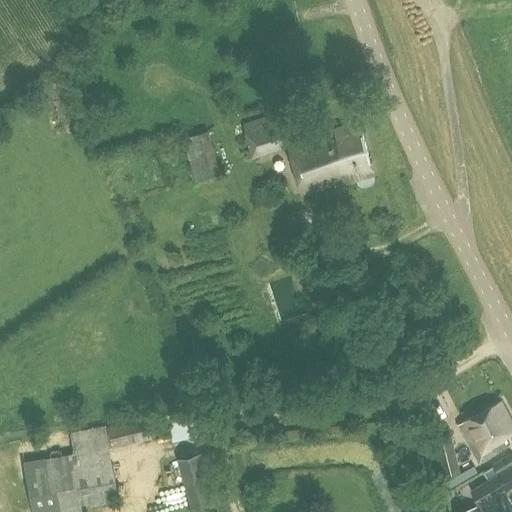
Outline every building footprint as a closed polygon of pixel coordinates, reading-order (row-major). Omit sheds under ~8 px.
[(375,173),(359,121),(297,140),(289,110),(244,124),(253,155),(288,144),(303,194),(357,178),(359,185),(364,187),(373,185),(376,180),(374,173),(375,173)] [(183,138),(195,179),(222,171),(209,130),(183,138)] [(335,263),(326,238),(308,245),(317,270),(335,263)] [(504,439),(511,434),(511,421),(500,401),(463,421),(484,461),(508,446),(504,439)] [(171,407),(177,437),(202,432),(196,402),(171,407)] [(108,425),(113,447),(152,438),(148,417),(108,425)] [(113,447),(108,425),(71,431),(74,452),(25,461),(34,511),(83,511),(82,505),(119,499),(109,448),(113,447)] [(433,430),(443,477),(461,473),(450,426),(433,430)] [(178,459),(191,508),(214,502),(201,452),(178,459)] [(483,472),(488,480),(472,490),(485,511),(511,511),(511,510),(501,492),(511,485),(511,454),(511,453),(492,464),(490,465),(492,467),(483,472)]
